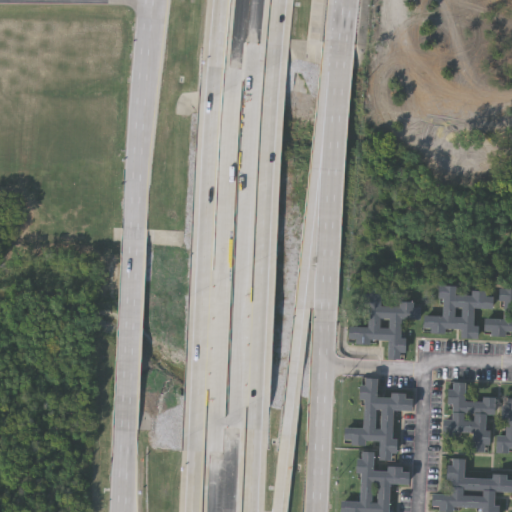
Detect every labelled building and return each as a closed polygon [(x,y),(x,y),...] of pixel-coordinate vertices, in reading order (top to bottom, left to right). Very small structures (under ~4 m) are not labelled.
[(423,40),(386,34),(385,44),(421,50),(423,40)] [(367,325),(369,284),(382,285),(381,304),(399,305),(399,300),(414,301),(413,305),(421,305),(420,318),(401,318),(401,337),(405,337),(405,351),(400,351),(400,359),(387,358),(388,339),(380,338),(370,338),(370,343),(356,342),(356,338),(349,337),(349,324),(367,325)] [(445,332),(431,331),(431,327),(424,327),(424,315),(442,315),(443,297),(438,297),(439,284),(455,285),(454,294),(471,294),(471,289),(486,290),(486,295),(493,295),(492,307),(473,307),(473,324),(478,325),(478,338),(461,337),(461,328),(453,328),(445,327),(445,332)] [(505,333),(491,333),(491,328),(484,328),(485,316),(503,317),(503,299),(499,298),(499,286),(511,286),(511,329),(505,329),(505,333)] [(393,409),(392,437),(397,437),(396,452),(391,452),(391,459),(379,459),(379,440),(366,440),(366,443),(344,442),(344,425),(363,425),(364,397),(359,396),(359,382),(364,382),(364,375),(378,375),(377,395),(390,395),(390,391),(405,391),(405,397),(414,397),(414,410),(393,409)] [(485,428),(491,429),(490,443),(484,443),(484,451),(472,450),(473,431),(464,431),(454,431),(454,434),(442,434),(443,418),(451,418),(452,402),(447,402),(447,388),(452,388),(453,379),(466,380),(465,400),(482,400),(482,395),(496,396),(495,413),(486,413),(485,428)] [(511,447),(508,447),(508,451),(496,450),(497,434),(505,434),(506,418),(501,418),(501,404),(506,404),(507,396),(511,396),(511,447)] [(390,483),(389,510),(394,511),(393,511),(341,511),(341,498),(360,499),(361,470),(356,470),(356,455),(361,456),(361,449),(375,449),(374,469),(387,469),(387,464),(402,465),(402,471),(409,471),(409,483),(390,483)] [(465,457),(464,476),(493,477),(493,472),(507,473),(507,478),(511,478),(511,490),(495,490),(495,504),(500,504),(499,511),(481,511),(482,507),(453,505),(453,511),(439,510),(440,505),(432,504),(433,492),(451,493),(451,479),(446,478),(447,464),(452,464),(452,456),(465,457)]
